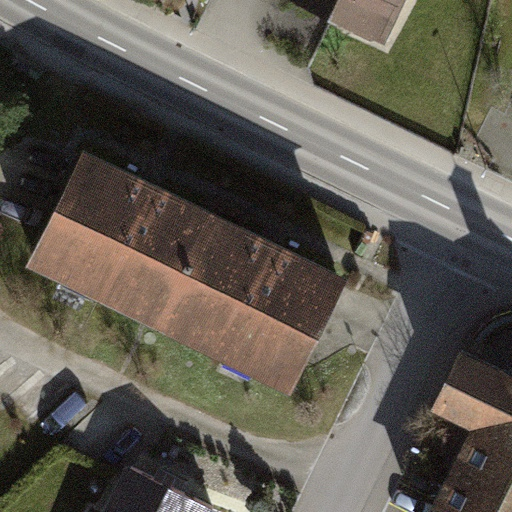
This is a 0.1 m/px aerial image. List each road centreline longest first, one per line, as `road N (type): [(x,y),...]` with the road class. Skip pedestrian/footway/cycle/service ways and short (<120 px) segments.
road 1 (secondary): [(21,0),(467,218)]
road 2 (residential): [(334,511),(467,218)]
